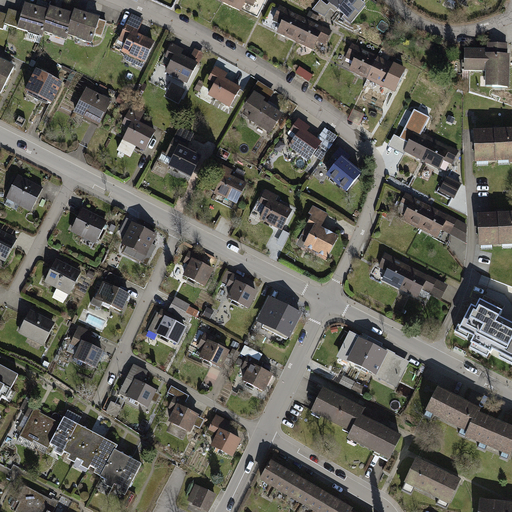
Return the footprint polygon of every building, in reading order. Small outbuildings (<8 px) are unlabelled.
[(255,0),(224,0),(223,3),(240,11),(244,3),(253,7),(255,0)] [(362,2),(363,0),(328,0),(327,1),(344,15),(342,17),(350,24),(366,5),(362,2)] [(0,27),(2,28),(4,22),(32,31),(31,35),(43,38),(45,33),(54,36),(53,40),(68,45),(70,38),(92,45),(100,19),(76,12),(75,15),(51,8),(50,12),(26,5),(23,14),(9,10),(8,14),(0,12),(0,27)] [(294,41),(306,18),(280,6),(272,21),(280,24),(276,33),(294,41)] [(144,19),(131,13),(126,24),(115,46),(129,53),(145,60),(150,50),(155,40),(138,32),(139,30),(144,19)] [(306,18),(294,41),(312,50),(316,41),(325,45),(332,31),(306,18)] [(108,22),(101,20),(96,34),(103,36),(108,22)] [(187,82),(197,62),(180,53),(183,48),(171,42),(164,56),(172,60),(167,72),(187,82)] [(497,72),(497,43),(487,43),(487,50),(464,49),(464,71),(485,72),(497,72)] [(497,72),(485,72),(485,87),(510,88),(510,54),(508,54),(508,43),(497,43),(497,72)] [(367,79),(378,56),(351,44),(345,58),(353,61),(348,71),(367,79)] [(378,56),(367,79),(385,88),(390,77),(398,81),(404,69),(378,56)] [(0,93),(1,94),(15,67),(0,60),(0,93)] [(229,73),(215,65),(207,79),(214,82),(208,94),(230,106),(241,86),(226,78),(229,73)] [(63,85),(37,73),(26,96),(52,109),(63,85)] [(274,91),(257,82),(243,108),(251,112),(247,118),(270,131),(282,109),(268,102),(274,91)] [(112,103),(87,90),(75,115),(100,127),(112,103)] [(124,125),(129,127),(122,141),(147,153),(157,131),(139,122),(144,111),(133,106),(124,125)] [(321,144),(322,142),(317,139),(307,131),(310,127),(298,118),(289,131),(295,136),(294,138),(288,146),(309,161),(313,155),(314,153),(317,149),(319,146),(321,144)] [(422,161),(434,138),(407,125),(400,139),(408,143),(403,152),(422,161)] [(511,127),(493,129),(495,162),(509,161),(509,164),(511,163),(511,127)] [(195,136),(180,129),(166,158),(172,161),(169,168),(191,179),(201,158),(187,151),(195,136)] [(317,139),(322,142),(321,144),(319,146),(317,149),(314,153),(313,155),(321,161),(325,155),(327,152),(329,149),(332,145),(337,137),(324,129),(319,136),(317,139)] [(495,162),(493,129),(473,130),(475,163),(495,162)] [(434,138),(422,161),(439,170),(444,161),(452,165),(459,151),(434,138)] [(345,193),(361,174),(347,161),(351,156),(340,147),(324,167),(329,171),(325,176),(345,193)] [(233,172),(225,169),(213,196),(238,206),(247,185),(231,179),(233,172)] [(31,210),(43,186),(18,174),(6,198),(31,210)] [(454,198),(461,184),(447,177),(439,191),(454,198)] [(278,199),(267,193),(260,207),(266,210),(261,221),(283,232),(293,211),(276,203),(278,199)] [(401,220),(420,230),(432,207),(405,194),(397,209),(405,213),(401,220)] [(327,258),(339,236),(321,227),(328,214),(315,207),(300,234),(306,238),(302,245),(327,258)] [(467,225),(432,207),(420,230),(438,239),(442,231),(465,243),(466,239),(467,225)] [(106,221),(82,210),(71,235),(95,246),(106,221)] [(511,213),(497,214),(499,245),(511,244),(511,213)] [(499,245),(497,214),(478,215),(480,246),(499,245)] [(157,237),(132,225),(121,246),(147,258),(157,237)] [(17,240),(0,232),(0,260),(5,264),(17,240)] [(205,288),(214,271),(198,262),(200,258),(190,253),(184,264),(188,266),(182,276),(205,288)] [(381,281),(399,290),(411,267),(385,254),(378,267),(387,271),(381,281)] [(69,294),(81,271),(57,259),(45,282),(69,294)] [(448,285),(411,267),(399,290),(417,299),(422,291),(441,300),(448,285)] [(243,280),(227,272),(221,283),(231,288),(226,299),(249,311),(258,293),(241,285),(243,280)] [(131,296),(102,283),(95,300),(123,313),(131,296)] [(169,309),(184,318),(192,304),(177,296),(169,309)] [(304,316),(270,298),(256,324),(290,342),(304,316)] [(511,323),(498,316),(501,310),(480,299),(476,308),(471,305),(459,328),(474,335),(470,342),(492,352),(493,349),(511,357),(511,323)] [(54,321),(30,309),(18,332),(43,345),(54,321)] [(188,325),(164,313),(153,335),(176,347),(188,325)] [(93,332),(79,326),(71,344),(78,347),(73,357),(96,367),(103,349),(88,343),(93,332)] [(391,369),(398,356),(354,334),(347,348),(352,351),(347,361),(381,378),(386,366),(391,369)] [(220,367),(229,349),(203,335),(197,346),(203,349),(199,356),(220,367)] [(243,353),(257,357),(259,352),(245,347),(243,353)] [(262,389),(271,373),(245,359),(241,367),(246,370),(242,378),(262,389)] [(147,375),(132,367),(119,395),(148,409),(156,392),(142,385),(147,375)] [(0,398),(1,397),(7,400),(18,379),(0,370),(0,398)] [(398,376),(391,372),(388,379),(395,382),(398,376)] [(355,383),(343,378),(339,386),(351,391),(355,383)] [(189,395),(170,386),(167,393),(174,396),(168,409),(173,411),(168,421),(188,431),(193,423),(199,426),(203,419),(197,416),(199,412),(184,405),(189,395)] [(509,458),(511,451),(511,431),(478,416),(481,411),(436,391),(425,414),(466,432),(464,438),(509,458)] [(390,462),(401,440),(360,421),(364,413),(322,393),(311,415),(349,434),(346,440),(390,462)] [(62,425),(36,412),(22,441),(50,455),(53,448),(104,473),(100,481),(127,494),(142,465),(115,452),(118,446),(64,420),(62,425)] [(231,422),(215,414),(206,432),(215,436),(211,444),(232,455),(241,437),(227,430),(231,422)] [(352,507),(272,460),(260,480),(316,511),(352,511),(349,510),(352,507)] [(450,504),(461,483),(416,461),(406,482),(450,504)] [(216,493),(194,483),(186,501),(208,511),(216,493)] [(53,511),(58,501),(26,486),(13,511),(53,511)]
